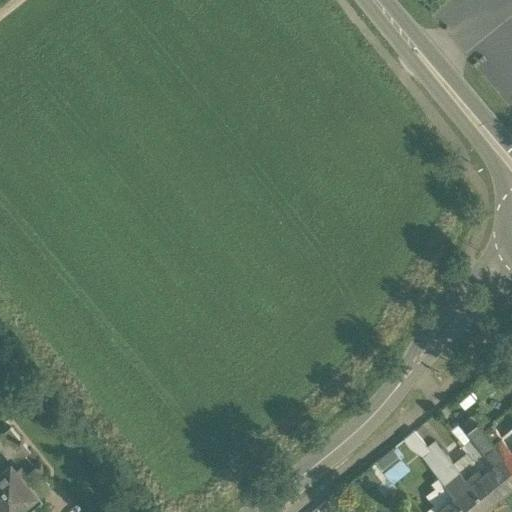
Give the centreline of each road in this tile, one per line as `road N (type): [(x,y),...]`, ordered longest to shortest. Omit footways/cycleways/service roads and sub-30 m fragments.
road 1 (tertiary): [(257,511),(368,417),(511,262)]
road 2 (secondary): [(511,170),(374,0)]
